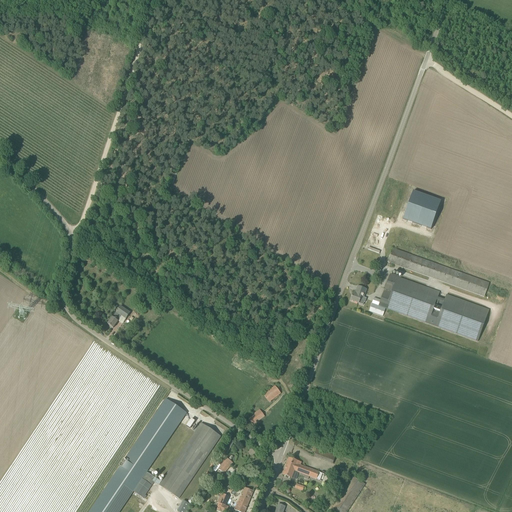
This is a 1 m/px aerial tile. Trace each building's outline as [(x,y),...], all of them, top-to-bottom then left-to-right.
[(442,200),(415,191),(406,218),(432,228),(442,200)] [(387,262),(396,265),(485,297),(489,283),(392,249),(387,262)] [(378,306),(386,309),(478,342),(489,310),(446,295),(444,300),(438,297),(440,292),(394,276),(390,275),(378,306)] [(361,297),(363,298),(366,290),(358,287),(355,294),(353,294),(351,301),(359,304),(361,297)] [(386,309),(378,306),(372,304),(369,312),(383,317),(386,309)] [(108,325),(113,328),(118,321),(122,316),(126,319),(130,313),(120,306),(108,325)] [(275,386),(264,395),(269,402),(281,393),(275,386)] [(166,400),(125,461),(124,460),(119,467),(120,467),(90,511),(119,511),(142,479),(134,492),(143,498),(152,486),(154,482),(156,479),(147,472),(186,413),(166,400)] [(253,425),(265,416),(260,410),(248,419),(253,425)] [(186,415),(181,422),(189,428),(194,420),(186,415)] [(201,424),(162,482),(159,486),(179,498),(220,437),(221,437),(201,424)] [(313,457),(332,464),(335,456),(316,449),(313,457)] [(230,466),(233,463),(227,458),(225,461),(221,465),(218,469),(224,474),(230,466)] [(283,475),(293,479),(294,479),(296,472),(322,481),(324,474),(300,465),(301,463),(289,458),(283,475)] [(332,509),(335,511),(347,511),(365,485),(353,476),(332,509)] [(234,510),(238,511),(244,511),(253,492),(245,488),(241,497),(240,496),(238,503),(237,502),(234,510)] [(217,503),(219,503),(217,507),(218,507),(217,510),(222,511),(226,511),(227,510),(224,509),(229,497),(221,494),(217,503)] [(177,511),(186,511),(191,505),(183,501),(178,511),(177,511)]
